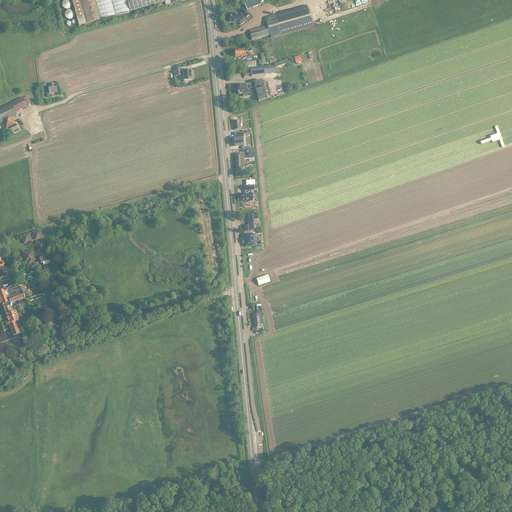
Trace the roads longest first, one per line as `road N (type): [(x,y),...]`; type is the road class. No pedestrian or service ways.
road 1 (secondary): [(256,511),(207,0)]
road 2 (track): [(511,185),(234,285)]
road 3 (track): [(224,174),(46,226)]
road 4 (track): [(46,226),(34,211),(32,110)]
